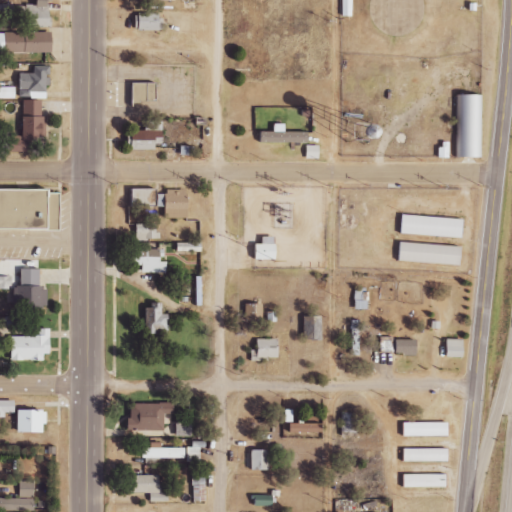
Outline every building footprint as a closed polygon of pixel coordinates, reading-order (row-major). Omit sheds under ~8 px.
[(34,0),(35,5),(27,5),(27,27),(51,27),(49,0),(34,0)] [(160,15),(130,14),(129,30),(160,31),(160,15)] [(0,32),(0,52),(54,52),(54,32),(0,32)] [(19,74),(20,97),(30,97),(30,92),(50,92),(49,66),(34,67),(34,73),(19,74)] [(151,83),(127,83),(127,103),(151,103),(151,83)] [(490,98),(463,97),(463,161),(490,161),(490,98)] [(23,136),(9,136),(9,152),(35,152),(35,141),(45,141),(45,100),(23,100),(23,136)] [(150,151),(150,144),(158,144),(158,121),(141,121),(141,131),(122,130),(122,150),(150,151)] [(281,126),(281,134),(268,133),(268,145),(315,145),(315,135),(293,134),(293,126),(281,126)] [(0,188),(0,232),(68,233),(69,196),(57,196),(57,189),(0,188)] [(154,189),(126,189),(126,206),(160,206),(160,219),(182,218),(182,191),(154,192),(154,189)] [(409,216),(408,235),(470,241),(471,222),(409,216)] [(132,240),(155,240),(155,224),(132,224),(132,240)] [(271,237),(257,237),(257,244),(249,245),(249,261),(272,260),(271,237)] [(408,243),(406,263),(469,268),(471,248),(408,243)] [(138,266),(137,273),(161,274),(162,260),(160,260),(160,250),(126,249),(125,265),(138,266)] [(27,271),(27,287),(23,287),(23,311),(53,312),(54,288),(48,288),(48,272),(27,271)] [(0,279),(0,293),(19,293),(19,280),(0,279)] [(141,334),(164,334),(165,315),(156,315),(157,304),(148,303),(148,309),(141,309),(141,334)] [(259,320),(258,304),(240,304),(241,321),(259,320)] [(299,317),(299,340),(316,341),(317,317),(299,317)] [(347,355),(360,356),(361,321),(348,320),(347,355)] [(46,330),(46,336),(38,336),(38,338),(19,338),(19,364),(51,364),(51,358),(57,358),(58,330),(46,330)] [(273,358),(273,339),(251,340),(252,358),(273,358)] [(458,358),(458,340),(442,339),(441,357),(458,358)] [(390,355),(411,356),(411,341),(390,340),(390,355)] [(0,418),(5,418),(5,413),(15,413),(15,401),(0,400),(0,418)] [(123,405),(124,431),(159,430),(159,414),(168,414),(168,404),(123,405)] [(17,433),(45,433),(46,411),(18,411),(17,433)] [(188,436),(188,423),(171,423),(172,437),(188,436)] [(443,423),(399,423),(399,437),(443,436),(443,423)] [(318,424),(285,424),(284,433),(317,434),(318,424)] [(180,458),(180,448),(158,448),(157,443),(146,443),(146,448),(137,448),(138,459),(180,458)] [(443,449),(399,449),(399,462),(443,462),(443,449)] [(266,470),(265,450),(246,451),(246,471),(266,470)] [(202,473),(189,473),(189,503),(203,502),(202,473)] [(399,475),(399,488),(441,488),(441,474),(399,475)] [(123,493),(147,493),(146,502),(164,502),(164,485),(156,485),(156,476),(123,475),(123,493)] [(19,496),(34,495),(34,481),(19,481),(19,496)] [(268,506),(267,495),(250,495),(250,507),(268,506)] [(34,500),(0,498),(0,510),(34,511),(34,500)]
